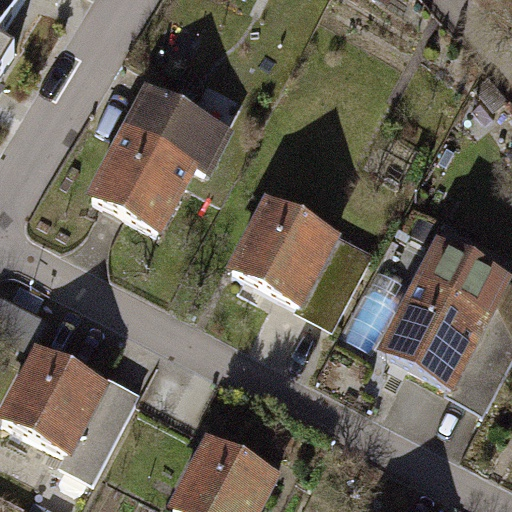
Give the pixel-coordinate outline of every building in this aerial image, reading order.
[(0,43),(27,0),(0,0),(0,83),(16,58),(0,47),(0,43)] [(230,138),(148,100),(98,207),(161,236),(194,167),(212,176),(230,138)] [(338,244),(272,211),(236,286),(302,318),(338,244)] [(511,289),(443,253),(387,360),(488,413),(511,368),(511,318),(505,303),(511,289)] [(46,329),(11,310),(0,330),(0,338),(32,355),(46,329)] [(105,393),(41,360),(4,430),(67,463),(69,464),(105,393)] [(138,410),(105,393),(69,464),(67,463),(62,472),(96,490),(138,410)] [(272,511),(279,498),(207,463),(182,511),(272,511)]
